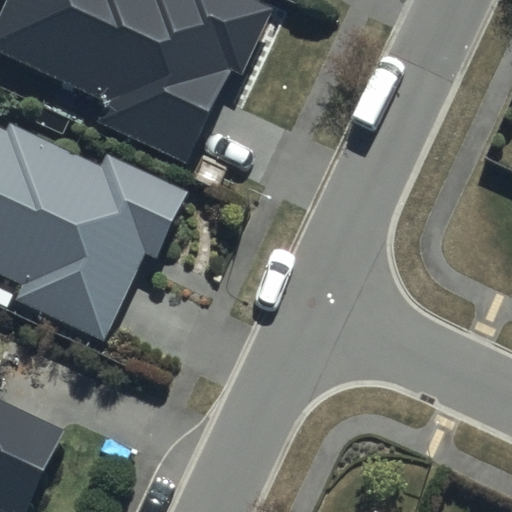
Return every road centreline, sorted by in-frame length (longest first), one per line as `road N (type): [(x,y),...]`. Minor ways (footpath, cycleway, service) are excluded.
road 1 (residential): [(310,304),(453,0)]
road 2 (residential): [(213,511),(310,304)]
road 3 (residential): [(310,304),(511,399)]
